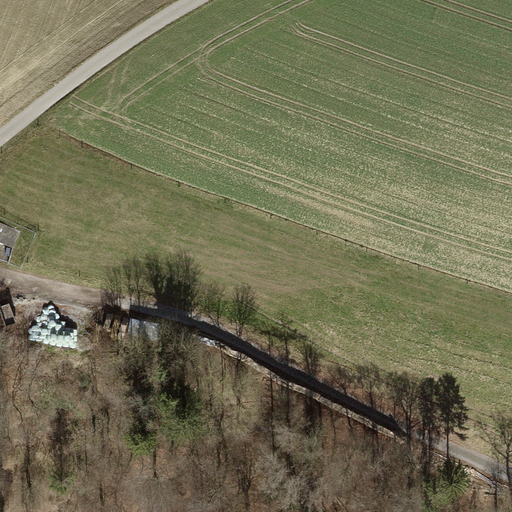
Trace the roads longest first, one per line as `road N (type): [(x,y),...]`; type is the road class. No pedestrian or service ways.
road 1 (track): [(511,469),(207,326),(0,273)]
road 2 (track): [(0,138),(139,32),(196,0)]
